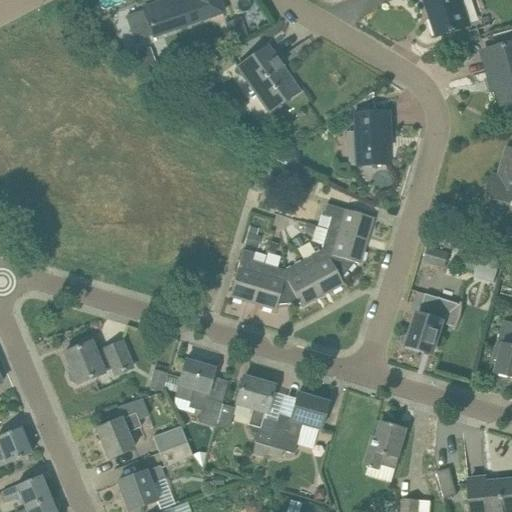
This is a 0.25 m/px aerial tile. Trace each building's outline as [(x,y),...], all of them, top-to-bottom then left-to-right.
[(168,0),(144,9),(155,38),(223,13),(218,0),(168,0)] [(426,0),(438,36),(469,25),(460,0),(426,0)] [(240,23),(239,18),(225,23),(232,43),(245,38),(244,34),(240,23)] [(511,44),(483,52),(490,78),(494,77),(502,105),(511,102),(511,44)] [(155,63),(150,47),(130,54),(136,70),(155,63)] [(299,92),(267,47),(238,68),(270,113),(299,92)] [(170,79),(173,86),(194,76),(191,69),(170,79)] [(207,90),(202,105),(219,111),(225,96),(207,90)] [(389,132),(388,112),(354,113),(355,131),(347,132),(348,165),(356,165),(356,166),(386,165),(385,132),(389,132)] [(297,144),(278,158),(296,166),(301,158),(300,148),(297,144)] [(507,214),(501,235),(511,237),(511,149),(507,148),(499,178),(493,176),(484,207),(507,214)] [(302,175),(297,191),(310,195),(315,180),(302,175)] [(327,230),(364,240),(366,233),(368,234),(373,218),(326,205),(323,215),(331,217),(327,230)] [(304,233),(313,235),(315,227),(306,225),(304,233)] [(327,230),(321,250),(348,271),(354,263),(360,264),(364,248),(362,248),(364,240),(327,230)] [(258,249),(261,237),(248,233),(244,245),(258,249)] [(296,248),(303,245),(299,236),(292,240),(296,248)] [(278,246),(271,244),(268,253),(275,256),(278,246)] [(450,253),(428,247),(424,261),(445,268),(450,253)] [(253,301),(264,264),(251,261),(254,253),(243,250),(229,297),(245,301),(246,299),(253,301)] [(341,280),(348,271),(321,250),(303,260),(321,294),(328,290),(329,292),(343,284),(341,280)] [(303,260),(284,270),(288,304),(299,303),(301,307),(316,299),(315,297),(321,294),(303,260)] [(460,267),(473,272),(475,265),(462,261),(460,267)] [(264,264),(253,301),(260,303),(259,306),(275,310),(277,305),(288,304),(284,270),(264,264)] [(462,306),(426,295),(419,315),(418,314),(408,346),(433,354),(443,324),(456,328),(459,323),(461,317),(462,311),(462,306)] [(511,323),(509,323),(504,342),(498,341),(493,360),(499,361),(496,374),(511,378),(511,323)] [(91,342),(64,354),(71,370),(69,372),(68,375),(71,382),(74,383),(76,383),(77,385),(104,374),(103,373),(113,369),(115,375),(132,368),(121,342),(104,349),(105,350),(96,354),(91,342)] [(214,370),(185,361),(174,398),(189,402),(188,408),(200,411),(197,422),(215,427),(222,403),(206,398),(207,394),(208,394),(214,370)] [(154,371),(150,386),(161,390),(166,374),(154,371)] [(266,459),(270,447),(269,447),(276,423),(263,419),(264,412),(266,413),(274,387),(243,378),(236,405),(252,410),(247,426),(259,429),(251,455),(266,459)] [(269,447),(270,447),(294,454),(302,425),(320,431),(328,402),(297,393),(290,418),(278,415),(276,423),(269,447)] [(148,416),(142,398),(117,407),(121,418),(96,430),(108,459),(134,448),(127,433),(141,427),(138,420),(148,416)] [(369,468),(366,476),(391,483),(407,429),(382,421),(377,438),(373,436),(364,467),(369,468)] [(153,437),(158,452),(186,441),(180,427),(153,437)] [(31,454),(20,428),(0,436),(0,447),(3,454),(0,454),(0,466),(7,463),(7,464),(31,454)] [(192,456),(186,441),(158,452),(164,467),(192,456)] [(193,457),(202,468),(206,455),(199,454),(193,457)] [(145,472),(117,482),(128,511),(129,511),(157,501),(151,485),(164,480),(159,466),(145,472)] [(437,472),(445,498),(457,495),(450,469),(437,472)] [(26,509),(50,499),(40,476),(16,486),(16,487),(3,492),(7,502),(21,496),(26,509)] [(212,477),(211,485),(224,486),(224,477),(212,477)] [(487,478),(469,480),(472,511),(511,511),(511,480),(487,483),(487,478)] [(314,499),(324,499),(324,488),(317,488),(314,491),(314,499)] [(290,498),(285,511),(297,511),(300,501),(290,498)] [(55,511),(50,499),(26,509),(22,510),(18,511),(55,511)] [(417,511),(418,501),(403,500),(402,511),(417,511)] [(261,507),(258,503),(254,501),(250,502),(247,506),(246,511),(247,511),(260,511),(261,511),(261,507)]
